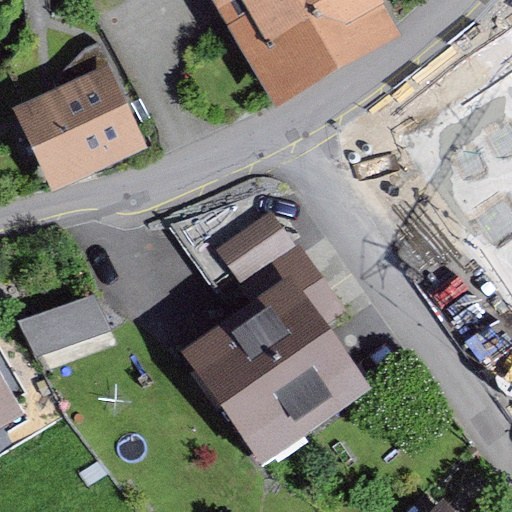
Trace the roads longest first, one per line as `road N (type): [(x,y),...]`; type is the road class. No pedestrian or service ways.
road 1 (residential): [(511,466),(287,127)]
road 2 (residential): [(0,224),(135,192),(287,127)]
road 3 (residential): [(287,127),(371,75),(459,0)]
